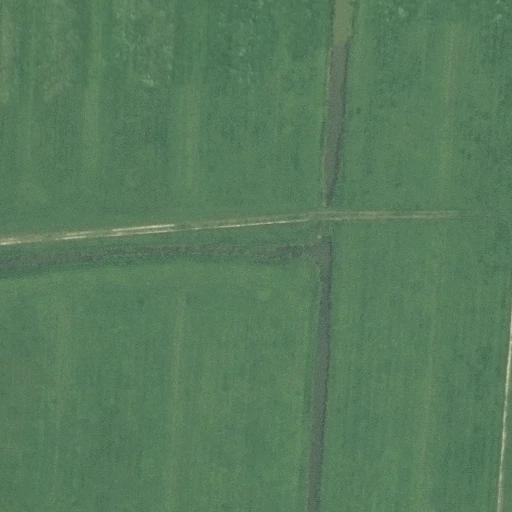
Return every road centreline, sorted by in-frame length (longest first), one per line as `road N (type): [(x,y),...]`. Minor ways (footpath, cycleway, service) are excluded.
road 1 (track): [(0,244),(511,216)]
road 2 (track): [(511,361),(500,511)]
